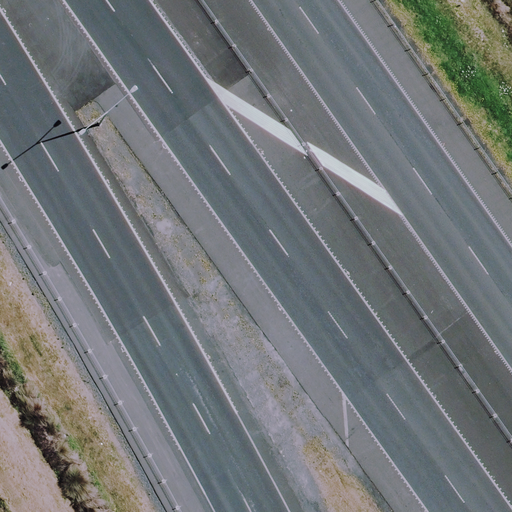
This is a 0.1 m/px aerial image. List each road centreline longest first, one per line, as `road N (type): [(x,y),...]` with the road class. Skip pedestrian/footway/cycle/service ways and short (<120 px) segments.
road 1 (motorway): [(473,511),(105,0)]
road 2 (motorway): [(253,511),(186,380),(0,72)]
road 3 (motorway): [(295,0),(511,308)]
